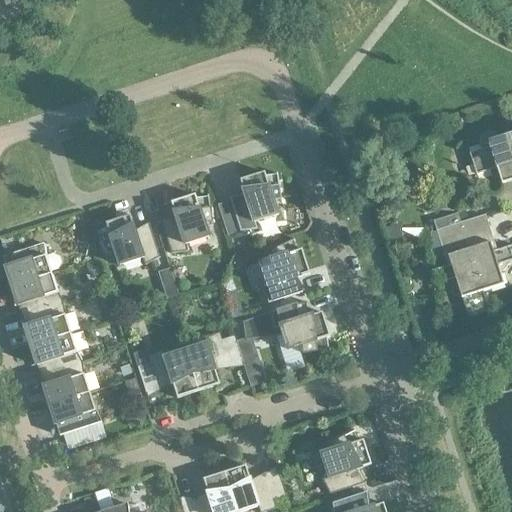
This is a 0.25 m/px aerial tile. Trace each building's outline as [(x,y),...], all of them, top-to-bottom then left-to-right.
[(511,144),(510,137),(509,137),(497,141),(496,139),(495,137),(494,136),(492,135),(491,134),(489,134),(487,134),(485,134),(483,135),(482,136),(481,137),(480,139),(479,141),(479,142),(479,144),(481,151),(469,155),(476,176),(497,170),(502,185),(511,182),(511,144)] [(240,182),(245,197),(246,201),(232,205),(240,233),(257,230),(255,223),(278,216),(274,203),(280,202),(280,203),(281,203),(278,175),(276,175),(277,176),(266,178),(265,174),(240,182)] [(283,195),(291,218),(303,213),(296,191),(283,195)] [(177,223),(162,228),(171,255),(188,253),(186,246),(209,238),(205,225),(211,224),(211,225),(212,225),(209,197),(207,197),(208,198),(197,200),(195,196),(171,204),(176,219),(177,223)] [(236,235),(226,204),(217,206),(228,238),(236,235)] [(483,293),(461,224),(458,214),(433,222),(437,234),(432,234),(432,257),(444,257),(448,267),(430,273),(435,286),(439,285),(439,290),(459,290),(462,299),(483,293)] [(485,216),(461,224),(483,293),(504,286),(500,273),(503,272),(506,269),(508,266),(510,264),(511,262),(511,246),(493,253),(490,245),(494,244),(485,216)] [(137,236),(135,232),(130,217),(106,225),(107,228),(98,233),(97,232),(96,233),(109,258),(110,257),(110,256),(115,253),(119,267),(143,259),(145,266),(160,259),(151,231),(137,236)] [(303,292),(297,280),(310,275),(302,251),(299,252),(294,242),(295,242),(294,241),(269,254),(270,255),(271,254),(274,260),(260,264),(268,287),(261,290),(269,305),(303,294),(302,293),(303,292)] [(46,257),(44,245),(2,258),(12,288),(52,276),(51,272),(58,270),(61,263),(59,258),(53,255),(46,257)] [(18,307),(22,318),(64,305),(58,294),(52,276),(12,288),(18,307)] [(25,329),(31,348),(71,335),(65,316),(64,305),(22,318),(25,329)] [(299,305),(243,323),(245,342),(283,336),(288,352),(302,347),(303,354),(301,354),(302,355),(330,351),(329,350),(328,350),(327,339),(330,338),(322,314),(307,319),(303,319),(299,305)] [(239,307),(227,311),(231,321),(242,317),(239,307)] [(231,368),(242,364),(243,364),(234,337),(222,341),(220,334),(204,339),(206,346),(186,353),(199,393),(220,386),(215,371),(214,367),(228,363),(230,369),(231,369),(231,368)] [(37,367),(41,378),(83,364),(77,354),(71,335),(31,348),(37,367)] [(147,357),(145,350),(132,354),(137,368),(149,364),(147,357)] [(163,352),(147,357),(149,364),(137,368),(146,395),(158,391),(158,392),(160,392),(157,385),(171,381),(172,385),(177,400),(199,393),(186,353),(165,359),(163,352)] [(44,388),(50,407),(90,394),(84,375),(83,364),(41,378),(44,388)] [(124,383),(129,398),(140,395),(135,379),(124,383)] [(96,413),(90,394),(50,407),(56,426),(60,438),(102,424),(96,413)] [(352,473),(356,471),(371,466),(363,442),(360,443),(355,434),(356,433),(355,432),(330,445),(331,446),(332,446),(335,451),(321,455),(329,479),(322,481),(330,496),(357,487),(352,473)] [(246,467),(225,474),(236,511),(245,511),(258,508),(259,511),(269,511),(276,510),(274,503),(286,499),(278,472),(264,476),(266,481),(252,486),(251,482),(246,467)] [(194,499),(180,503),(183,511),(236,511),(225,474),(203,481),(208,496),(209,500),(195,504),(194,499)] [(394,476),(378,481),(384,499),(400,494),(394,476)] [(367,495),(367,494),(333,505),(333,511),(385,511),(384,505),(370,509),(368,495),(367,495)] [(154,511),(153,498),(132,500),(132,511),(154,511)]
